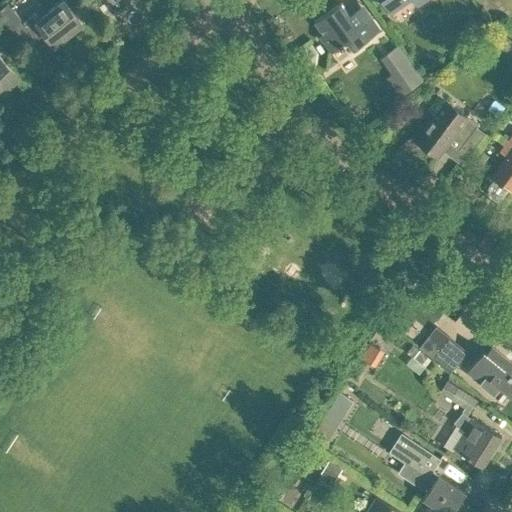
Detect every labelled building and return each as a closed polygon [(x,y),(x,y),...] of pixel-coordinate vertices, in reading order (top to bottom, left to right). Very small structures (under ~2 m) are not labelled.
[(29,30),(29,31),(36,38),(44,31),(54,45),(82,23),(75,13),(84,6),(79,0),(62,0),(36,21),(37,23),(30,29),(29,30)] [(382,0),(391,13),(408,0),(412,0),(417,6),(425,0),(382,0)] [(362,3),(348,13),(344,6),(341,1),(314,21),(322,33),(319,35),(331,52),(342,44),(346,50),(351,51),(355,47),(380,29),(362,3)] [(0,17),(19,39),(29,31),(29,30),(30,29),(8,3),(0,10),(0,17)] [(458,28),(469,42),(483,30),(472,16),(458,28)] [(300,51),(306,60),(318,52),(311,43),(300,51)] [(0,94),(19,76),(0,56),(0,94)] [(406,62),(389,73),(403,95),(419,83),(406,62)] [(497,118),(505,108),(494,99),(486,110),(497,118)] [(443,149),(453,136),(462,144),(475,126),(477,124),(451,104),(446,100),(438,111),(416,140),(438,156),(443,149)] [(511,192),(511,134),(500,151),(506,156),(491,176),(495,179),(488,187),(489,194),(495,199),(502,198),(508,189),(511,192)] [(450,373),(467,351),(449,336),(431,357),(450,373)] [(362,357),(375,365),(384,350),(370,342),(362,357)] [(511,361),(492,345),(486,353),(483,351),(466,371),(494,393),(500,386),(511,395),(511,361)] [(417,347),(411,355),(422,365),(429,357),(417,347)] [(446,380),(439,392),(470,411),(477,399),(446,380)] [(353,400),(339,392),(332,403),(346,412),(353,400)] [(452,448),(466,457),(482,467),(501,437),(484,426),(482,428),(471,420),(464,431),(452,448)] [(398,471),(421,487),(427,491),(423,498),(444,511),(451,511),(465,492),(438,474),(437,475),(434,473),(432,471),(441,458),(402,432),(390,451),(405,461),(404,462),(398,471)] [(318,466),(322,469),(320,472),(335,480),(341,468),(323,458),(318,466)] [(401,511),(376,497),(366,511),(401,511)]
